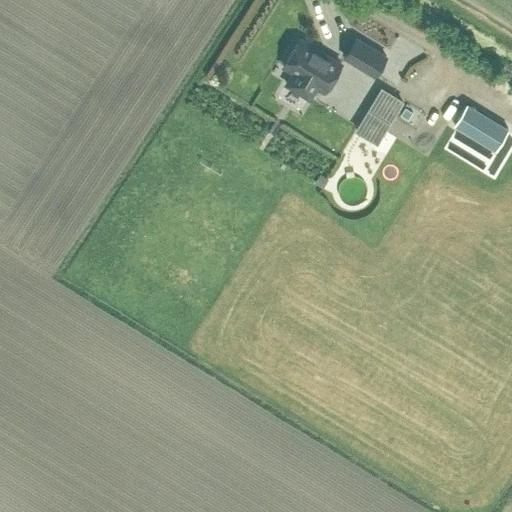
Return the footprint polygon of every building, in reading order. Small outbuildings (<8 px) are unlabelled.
[(385,53),(355,33),(342,54),(373,73),(385,53)] [(324,89),(342,59),(299,34),(285,56),(292,61),(280,81),(308,98),(316,84),(324,89)] [(375,141),(402,97),(379,83),(353,127),(375,141)] [(467,101),(454,123),(494,148),(507,126),(467,101)] [(446,185),(468,193),(471,185),(465,182),(473,163),(458,157),(446,185)] [(326,176),(318,171),(313,180),(321,185),(326,176)]
